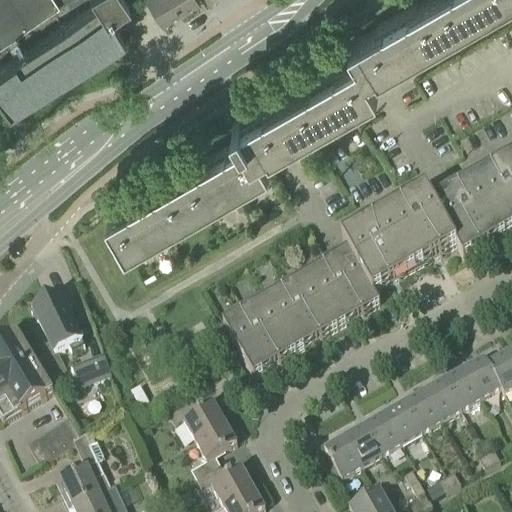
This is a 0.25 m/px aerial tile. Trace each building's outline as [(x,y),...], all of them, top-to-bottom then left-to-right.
[(0,0),(0,55),(2,60),(0,61),(0,95),(8,111),(127,46),(112,18),(130,8),(125,0),(0,0)] [(426,0),(418,4),(417,3),(376,27),(377,28),(364,36),(364,35),(350,42),(358,56),(345,64),(344,63),(302,87),(303,88),(290,95),(286,97),(287,97),(274,105),(273,103),(254,114),(253,112),(250,113),(252,116),(243,121),(242,119),(233,123),(242,139),(223,151),(189,169),(190,171),(181,175),(177,177),(178,177),(169,182),(168,181),(118,210),(119,210),(108,217),(127,251),(270,169),(261,153),(270,148),(271,150),(379,88),(370,73),(379,68),(380,70),(502,0),(426,0)] [(149,0),(162,21),(197,0),(149,0)] [(511,162),(495,172),(474,184),(505,238),(511,234),(511,162)] [(474,184),(454,196),(433,208),(457,252),(463,262),(505,238),(474,184)] [(427,198),(406,210),(385,222),(416,276),(457,252),(433,208),(427,198)] [(385,222),(364,234),(343,246),(349,257),(374,299),(416,276),(385,222)] [(349,257),(328,269),(307,280),(338,334),(380,310),(374,299),(349,257)] [(307,280),(286,292),(265,304),(296,358),(338,334),(307,280)] [(84,350),(66,312),(71,309),(66,299),(68,299),(67,297),(65,298),(63,293),(52,298),(54,303),(48,306),(47,303),(34,310),(33,308),(31,309),(33,314),(31,315),(32,317),(33,316),(38,326),(39,325),(55,360),(70,353),(71,356),(84,350)] [(265,304),(244,317),(223,329),(254,383),(296,358),(265,304)] [(0,421),(3,426),(4,426),(4,427),(14,422),(21,418),(46,402),(46,403),(54,399),(28,355),(17,338),(16,339),(16,340),(11,343),(10,342),(8,343),(9,344),(7,345),(6,345),(4,346),(7,349),(0,353),(0,421)] [(505,401),(506,400),(511,396),(511,366),(508,359),(488,370),(502,394),(501,395),(505,401)] [(71,373),(79,393),(111,380),(103,360),(71,373)] [(485,363),(464,375),(482,406),(501,395),(502,394),(488,370),(485,363)] [(444,386),(462,417),(482,406),(464,375),(444,386)] [(425,398),(442,428),(462,417),(444,386),(425,398)] [(143,414),(132,394),(123,399),(135,419),(143,414)] [(405,409),(422,440),(442,428),(425,398),(405,409)] [(195,447),(226,430),(214,409),(197,419),(191,408),(169,421),(175,431),(183,426),(195,447)] [(385,421),(402,451),(422,440),(405,409),(385,421)] [(365,432),(382,463),(402,451),(385,421),(365,432)] [(27,449),(40,469),(57,459),(81,443),(69,423),(27,449)] [(226,430),(195,447),(206,467),(191,476),(197,487),(222,473),(221,471),(219,473),(214,463),(237,450),(226,430)] [(345,443),(363,474),(382,463),(365,432),(345,443)] [(57,487),(68,511),(70,511),(100,498),(110,494),(98,468),(102,466),(104,461),(97,448),(90,451),(85,442),(74,448),(86,473),(57,487)] [(333,489),(341,484),(342,486),(363,474),(345,443),(324,455),(334,473),(327,477),(324,473),(323,473),(333,489)] [(494,456),(486,460),(493,471),(500,467),(494,456)] [(485,475),(493,471),(486,460),(479,464),(485,475)] [(212,492),(222,511),(223,511),(254,495),(242,475),(225,484),(220,475),(222,474),(222,473),(197,487),(203,497),(212,492)] [(411,491),(419,487),(412,476),(405,480),(411,491)] [(385,492),(396,486),(391,478),(380,485),(385,492)] [(454,478),(447,483),(453,494),(461,489),(454,478)] [(446,498),(453,494),(447,483),(439,487),(446,498)] [(419,487),(411,491),(417,502),(425,498),(419,487)] [(110,494),(100,498),(70,511),(120,511),(112,493),(110,494)] [(263,511),(254,495),(223,511),(263,511)] [(389,511),(380,496),(352,511),(389,511)]
